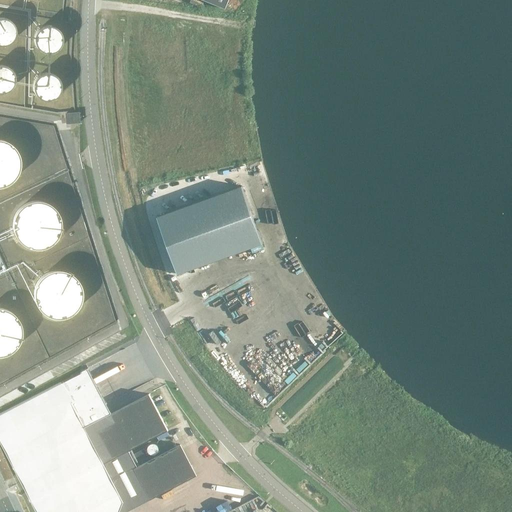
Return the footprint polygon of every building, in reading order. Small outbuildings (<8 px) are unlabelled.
[(203,0),(219,6),(225,9),(228,0),(203,0)] [(15,32),(15,30),(15,28),(15,27),(14,26),(14,25),(13,24),(12,22),(11,21),(10,21),(9,20),(8,19),(7,19),(6,18),(4,18),(2,18),(0,18),(0,17),(0,45),(1,45),(2,45),(4,45),(5,45),(6,45),(7,44),(9,44),(10,43),(11,42),(12,41),(12,40),(13,39),(14,37),(15,36),(15,35),(15,33),(15,32)] [(62,37),(61,36),(61,35),(61,33),(60,32),(59,31),(58,30),(58,29),(57,28),(55,27),(54,27),(53,26),(52,26),(51,25),(49,25),(47,25),(45,25),(44,26),(43,26),(42,27),(40,27),(39,28),(38,29),(37,30),(36,31),(35,33),(35,34),(34,35),(34,37),(34,38),(34,40),(34,41),(34,42),(34,44),(35,45),(35,46),(36,47),(37,48),(38,50),(39,51),(41,52),(42,52),(43,53),(45,53),(47,53),(48,53),(49,53),(51,53),(52,53),(54,52),(55,51),(56,51),(58,49),(59,48),(59,47),(60,46),(61,45),(61,44),(62,42),(62,40),(62,39),(62,38),(62,37)] [(15,80),(15,79),(14,77),(14,76),(14,74),(13,73),(13,72),(12,71),(11,70),(10,69),(9,68),(8,67),(7,67),(6,66),(5,66),(3,65),(2,65),(0,65),(0,64),(0,92),(1,93),(2,93),(3,93),(5,92),(7,92),(8,91),(9,90),(10,89),(11,89),(12,88),(12,86),(13,85),(14,84),(14,83),(14,81),(15,80)] [(60,88),(61,86),(60,85),(60,83),(60,82),(59,81),(58,79),(58,78),(57,77),(56,76),(55,75),(54,75),(53,74),(51,73),(50,73),(49,73),(48,73),(46,73),(44,73),(42,73),(41,74),(40,74),(39,75),(38,76),(36,77),(35,78),(35,79),(34,81),(33,82),(33,84),(33,85),(33,86),(33,87),(33,89),(33,90),(34,92),(34,93),(35,94),(36,95),(37,96),(38,97),(39,98),(40,99),(42,100),(44,100),(45,100),(47,100),(48,100),(49,100),(51,100),(53,99),(54,98),(55,97),(56,96),(58,95),(58,94),(59,93),(60,92),(60,90),(60,89),(60,88)] [(79,123),(78,113),(74,113),(65,114),(66,124),(68,124),(70,123),(75,123),(79,123)] [(0,186),(2,186),(3,186),(5,185),(6,185),(8,184),(9,183),(11,182),(13,180),(14,179),(15,177),(16,175),(17,174),(18,172),(18,170),(19,170),(19,168),(19,166),(20,165),(20,164),(20,163),(20,161),(19,159),(19,158),(18,156),(18,155),(18,153),(17,152),(15,150),(14,148),(13,147),(12,146),(11,145),(9,143),(6,142),(4,141),(2,140),(1,140),(0,139),(0,186)] [(242,186),(157,217),(164,235),(162,236),(165,245),(167,244),(178,274),(263,243),(258,230),(257,230),(253,219),(254,219),(242,186)] [(35,249),(36,249),(38,249),(40,249),(42,248),(45,247),(46,247),(48,246),(49,245),(51,244),(53,242),(54,241),(55,240),(56,238),(57,238),(58,236),(58,235),(59,234),(59,232),(60,230),(60,228),(60,226),(60,224),(60,223),(60,222),(60,220),(60,219),(59,218),(59,216),(58,214),(57,213),(56,211),(55,209),(53,207),(51,206),(50,205),(48,204),(46,203),(45,202),(43,202),(41,201),(39,201),(36,201),(35,201),(33,201),(31,201),(29,202),(27,203),(25,204),(23,205),(22,206),(20,207),(19,208),(17,210),(16,211),(15,213),(15,214),(14,215),(14,217),(13,218),(13,220),(12,222),(12,224),(12,225),(12,227),(13,229),(13,230),(13,232),(14,234),(15,235),(15,237),(16,238),(17,240),(19,241),(20,242),(21,243),(22,244),(24,245),(26,247),(28,247),(29,248),(32,248),(33,249),(35,249)] [(56,318),(57,318),(59,318),(61,318),(63,317),(66,317),(67,316),(69,315),(70,314),(72,313),(74,312),(75,310),(76,309),(78,307),(79,305),(79,304),(80,302),(80,301),(81,300),(81,298),(81,296),(81,295),(81,294),(81,292),(81,290),(81,289),(80,288),(80,286),(79,284),(78,281),(77,280),(76,279),(74,277),(73,276),(71,275),(70,274),(68,273),(66,272),(64,271),(63,271),(62,270),(60,270),(58,270),(56,270),(54,270),(52,271),(51,271),(48,272),(46,273),(45,274),(44,274),(42,276),(41,277),(40,278),(39,279),(38,280),(37,281),(36,283),(35,284),(35,286),(34,288),(34,289),(34,290),(33,292),(33,294),(33,295),(34,297),(34,299),(34,301),(35,302),(35,304),(36,305),(37,306),(37,308),(39,309),(40,310),(41,312),(42,313),(44,314),(46,315),(47,316),(49,317),(51,317),(52,318),(54,318),(56,318)] [(0,355),(1,356),(3,355),(6,354),(7,354),(9,353),(9,352),(11,351),(12,350),(14,349),(15,347),(16,346),(17,345),(18,343),(19,341),(20,340),(20,339),(20,337),(21,336),(21,335),(21,333),(21,331),(21,330),(21,329),(21,327),(20,325),(19,323),(19,321),(18,320),(17,318),(16,317),(15,316),(14,314),(12,313),(10,312),(8,310),(6,310),(5,309),(3,309),(1,308),(0,307),(0,355)] [(186,334),(183,337),(189,343),(191,340),(186,334)] [(87,368),(0,413),(0,444),(30,502),(34,511),(119,511),(122,504),(123,500),(85,425),(110,412),(108,408),(105,403),(104,401),(98,390),(94,381),(89,372),(87,368)] [(151,397),(149,394),(111,414),(130,450),(168,430),(166,426),(151,397)] [(123,500),(122,504),(146,492),(134,468),(138,466),(137,464),(132,455),(130,450),(111,414),(110,412),(85,425),(123,500)] [(146,492),(193,467),(181,444),(134,468),(146,492)] [(147,453),(148,454),(149,456),(150,457),(152,457),(154,457),(155,457),(157,456),(158,454),(158,453),(158,451),(158,449),(157,448),(155,447),(153,446),(152,446),(150,447),(149,448),(148,449),(147,451),(147,453)] [(13,477),(0,449),(0,471),(4,481),(13,477)] [(149,457),(144,449),(132,455),(137,464),(149,457)] [(193,467),(146,492),(122,504),(119,511),(125,511),(137,506),(150,499),(197,475),(195,471),(193,467)]
